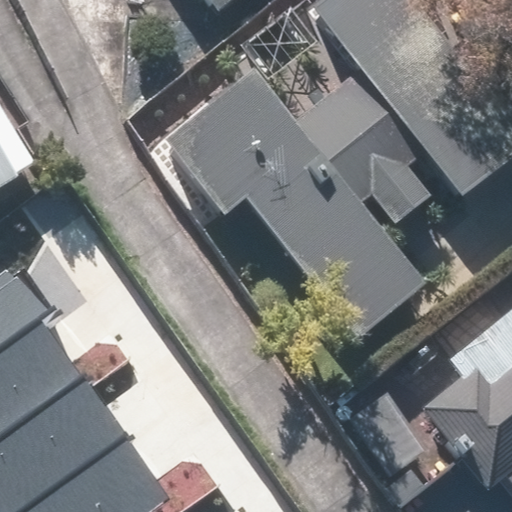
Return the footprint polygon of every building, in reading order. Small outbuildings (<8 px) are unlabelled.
[(198,0),(219,23),(244,0),(198,0)] [(325,0),(299,22),(350,84),(296,128),(361,208),(415,163),(456,213),(511,167),(511,116),(416,0),(325,0)] [(249,81),(184,134),(163,151),(223,224),(243,208),(356,346),(422,293),(249,81)] [(0,195),(34,176),(0,116),(0,195)] [(0,320),(0,511),(126,511),(127,511),(0,320)] [(472,377),(421,418),(485,496),(511,474),(511,375),(487,396),(472,377)]
